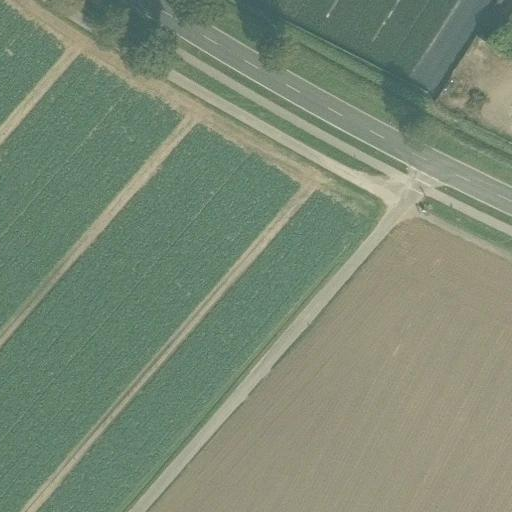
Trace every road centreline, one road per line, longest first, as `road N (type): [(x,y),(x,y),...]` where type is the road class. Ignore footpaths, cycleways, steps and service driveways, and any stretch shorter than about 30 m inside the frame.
road 1 (track): [(60,0),(403,207),(511,258)]
road 2 (track): [(138,511),(403,207),(429,164)]
road 3 (secondary): [(142,0),(511,204)]
